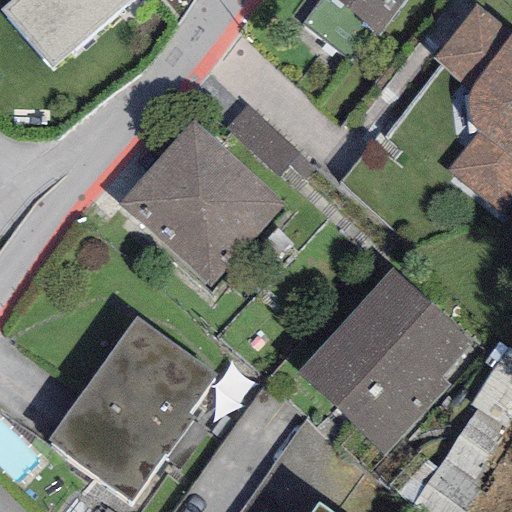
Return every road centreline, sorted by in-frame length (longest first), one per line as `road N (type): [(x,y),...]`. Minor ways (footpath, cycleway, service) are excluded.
road 1 (residential): [(117,134),(0,289)]
road 2 (residential): [(220,0),(117,134)]
road 3 (residential): [(117,134),(74,153),(0,208)]
